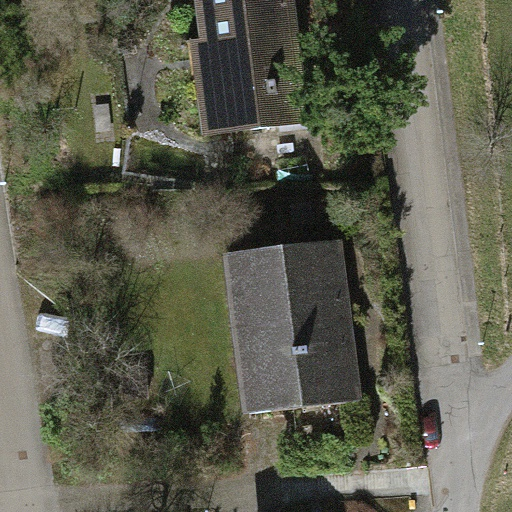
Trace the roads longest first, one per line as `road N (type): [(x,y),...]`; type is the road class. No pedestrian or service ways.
road 1 (residential): [(468,431),(413,0)]
road 2 (residential): [(28,511),(0,330)]
